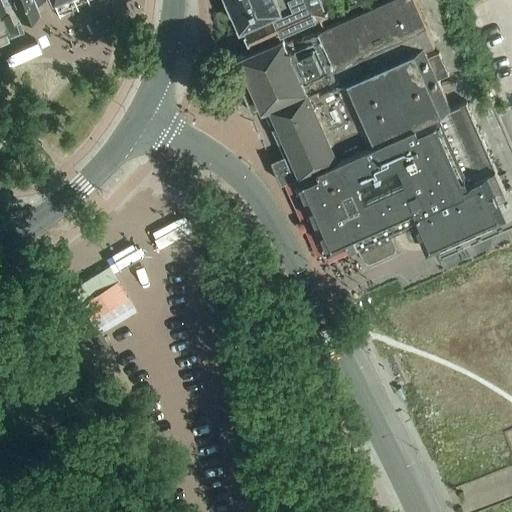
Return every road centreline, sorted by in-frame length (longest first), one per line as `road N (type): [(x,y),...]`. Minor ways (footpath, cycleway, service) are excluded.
road 1 (tertiary): [(417,511),(262,201),(206,152),(138,115)]
road 2 (primary): [(12,238),(82,187),(138,115)]
road 3 (primary): [(138,115),(163,58),(173,0)]
